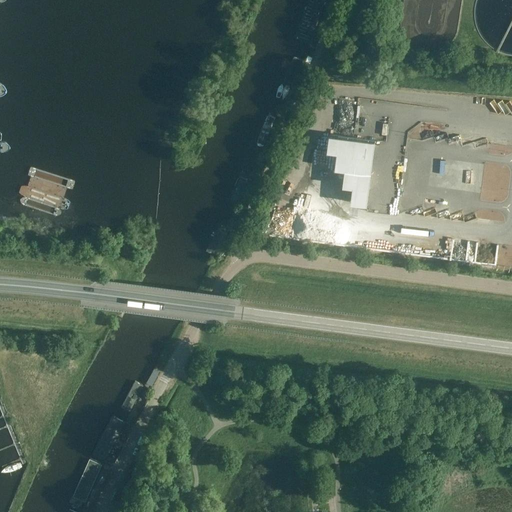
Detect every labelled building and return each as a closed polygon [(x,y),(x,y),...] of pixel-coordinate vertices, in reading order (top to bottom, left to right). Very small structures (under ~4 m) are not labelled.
[(403,0),(400,22),(401,29),(403,36),(407,42),(412,46),(418,50),(425,51),(433,52),(440,50),(446,46),(452,41),(455,34),(457,27),(462,0),(403,0)] [(303,31),(314,35),(325,6),(314,2),(303,31)] [(299,67),(291,64),(277,98),(284,101),(299,67)] [(257,148),(264,151),(279,117),(271,114),(257,148)] [(330,136),(327,155),(339,157),(336,173),(345,175),(343,191),(353,193),(351,206),(367,209),(377,143),(330,136)] [(234,197),(242,200),(258,164),(251,161),(234,197)] [(227,228),(220,224),(204,256),(211,259),(227,228)] [(133,379),(118,406),(129,412),(142,385),(133,379)] [(113,417),(93,455),(106,462),(126,423),(113,417)] [(108,472),(114,462),(109,459),(103,469),(108,472)] [(73,497),(84,502),(101,466),(89,460),(73,497)]
